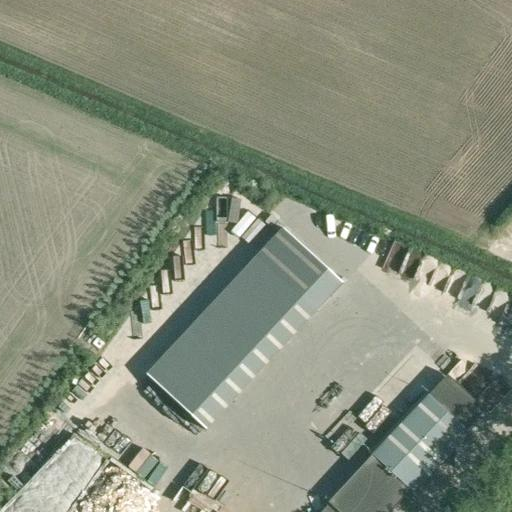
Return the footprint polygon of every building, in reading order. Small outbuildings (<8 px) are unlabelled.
[(256,258),(319,317),(346,288),(283,229),(256,258)] [(360,304),(356,314),(386,326),(390,316),(360,304)] [(264,416),(284,393),(265,376),(245,399),(264,416)] [(471,434),(467,431),(486,410),(448,376),(429,396),(426,392),(408,411),(401,405),(395,410),(402,417),(369,452),(373,455),(321,511),(390,511),(410,491),(414,495),(471,434)] [(141,384),(130,396),(145,410),(156,398),(141,384)] [(174,398),(168,407),(186,420),(192,411),(174,398)] [(139,424),(156,439),(170,424),(152,409),(139,424)] [(237,454),(254,435),(235,418),(218,437),(237,454)] [(101,424),(98,434),(120,440),(123,431),(101,424)]
